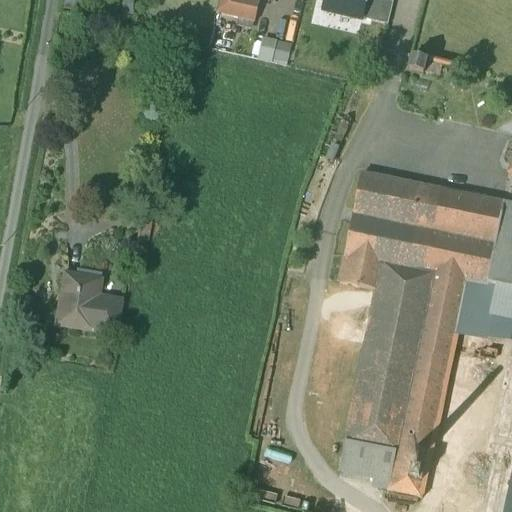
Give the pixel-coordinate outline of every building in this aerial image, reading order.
[(219,0),(216,15),(254,24),(259,2),(252,0),(219,0)] [(365,0),(325,0),(323,12),(361,20),(365,0)] [(393,4),(376,0),(369,0),(364,21),(387,27),(393,4)] [(286,65),(290,44),(260,37),(256,58),(286,65)] [(426,63),(411,59),(408,72),(423,76),(423,73),(426,63)] [(442,67),(426,63),(423,73),(439,77),(442,67)] [(163,158),(153,156),(138,242),(148,243),(163,158)] [(511,209),(360,177),(344,259),(467,284),(511,293),(511,209)] [(467,284),(344,259),(339,285),(376,293),(365,346),(357,387),(345,445),(395,456),(397,456),(425,319),(458,326),(467,284)] [(101,277),(78,273),(77,279),(65,277),(56,328),(116,338),(121,303),(98,299),(101,283),(100,283),(101,277)] [(505,511),(511,481),(511,293),(467,284),(458,326),(425,319),(397,456),(395,456),(387,493),(441,505),(439,511),(505,511)]
